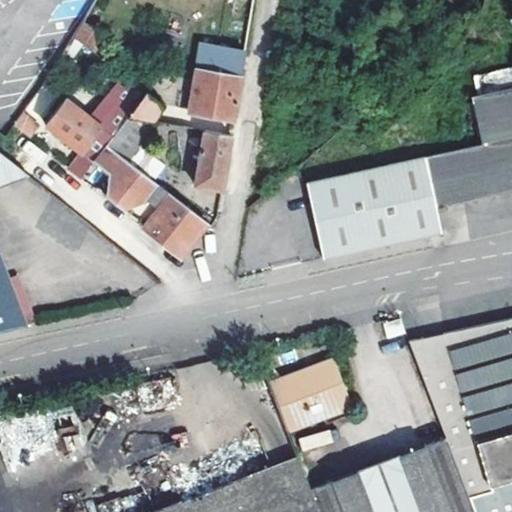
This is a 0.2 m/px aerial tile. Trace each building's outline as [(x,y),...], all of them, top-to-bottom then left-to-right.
[(98,31),(80,19),(68,40),(85,51),(98,31)] [(188,110),(234,119),(246,51),(202,42),(188,110)] [(108,112),(81,153),(93,163),(95,160),(128,115),(145,90),(130,80),(128,84),(88,57),(81,67),(121,92),(108,112)] [(511,82),(469,92),(478,142),(306,180),(321,258),(442,232),(436,204),(511,187),(511,82)] [(163,102),(145,90),(128,115),(151,119),(163,102)] [(84,118),(91,109),(77,100),(71,109),(84,118)] [(94,103),(91,109),(84,118),(71,109),(59,102),(45,123),(81,153),(108,112),(94,103)] [(13,125),(28,136),(37,124),(22,113),(13,125)] [(197,234),(207,221),(152,178),(129,160),(137,148),(158,120),(151,119),(128,115),(95,160),(109,173),(108,193),(146,223),(145,224),(146,225),(182,252),(197,234)] [(192,185),(221,191),(231,133),(203,128),(192,185)] [(160,165),(137,148),(129,160),(152,178),(160,165)] [(0,328),(23,323),(6,277),(0,261),(0,183),(26,173),(0,153),(0,328)] [(93,163),(81,153),(69,170),(81,180),(93,163)] [(40,221),(71,250),(90,231),(60,201),(40,221)] [(15,274),(6,277),(23,323),(34,321),(15,274)] [(446,436),(468,496),(491,486),(489,482),(511,473),(511,315),(409,339),(446,436)] [(308,370),(272,384),(289,429),(350,405),(335,366),(310,375),(308,370)] [(446,436),(310,486),(320,511),(474,511),(468,496),(446,436)] [(221,511),(308,480),(298,455),(147,511),(221,511)] [(511,511),(511,473),(489,482),(491,486),(468,496),(474,511),(511,511)] [(320,511),(310,486),(308,480),(221,511),(320,511)]
